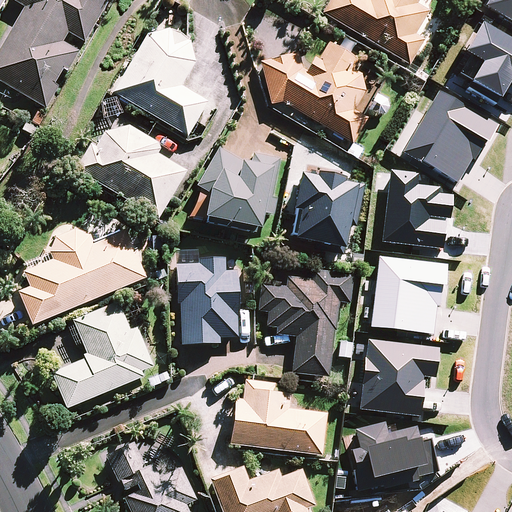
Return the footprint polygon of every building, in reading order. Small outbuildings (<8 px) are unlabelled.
[(104,4),(97,0),(9,0),(10,0),(24,8),(0,49),(0,83),(42,108),(74,51),(60,43),(66,33),(82,42),(104,4)] [(333,0),(322,18),(330,23),(410,70),(425,45),(416,40),(430,16),(418,9),(423,0),(333,0)] [(189,131),(205,103),(178,88),(192,62),(189,44),(163,30),(147,34),(113,96),(187,136),(189,131)] [(271,109),(283,106),(353,148),(368,123),(355,115),(367,96),(363,80),(353,74),(359,65),(329,47),(318,65),(315,63),(307,75),(303,73),(299,57),(261,66),(271,109)] [(96,147),(89,143),(73,169),(156,218),(183,172),(153,155),(158,146),(112,119),(96,147)] [(207,196),(201,224),(256,236),(260,218),(273,220),(276,204),(272,203),(280,164),(253,159),(250,171),(242,170),(243,168),(218,153),(197,190),(207,196)] [(292,245),(341,256),(347,230),(357,232),(365,190),(344,185),(343,190),(341,189),(342,185),(314,179),(314,184),(298,180),(290,216),(298,218),(292,245)] [(48,246),(47,249),(52,260),(22,272),(29,288),(17,293),(30,325),(143,278),(124,231),(90,245),(85,233),(82,231),(79,230),(76,229),(73,229),(70,229),(67,230),(64,230),(61,232),(58,233),(55,235),(53,238),(51,240),(50,243),(48,246)] [(240,321),(238,274),(227,275),(226,262),(198,264),(198,266),(175,267),(177,309),(180,309),(182,350),(221,349),(220,342),(239,342),(238,321),(240,321)] [(293,378),(329,383),(335,336),(336,336),(340,307),(350,309),(353,280),(313,275),(312,284),(288,281),(287,291),(262,288),(259,316),(269,317),(267,331),(277,332),(277,339),(297,342),(293,378)] [(128,331),(117,304),(72,323),(87,359),(50,374),(65,409),(153,372),(135,328),(128,331)] [(272,385),(244,382),(242,401),(233,400),(228,445),(319,455),(324,414),(286,410),(287,395),(271,393),(272,385)] [(104,456),(120,490),(133,484),(137,491),(120,499),(126,511),(186,511),(183,506),(195,500),(181,468),(161,477),(154,462),(142,467),(131,443),(104,456)] [(312,506),(299,469),(279,477),(277,471),(246,482),(242,471),(210,483),(220,511),(305,511),(304,508),(312,506)]
